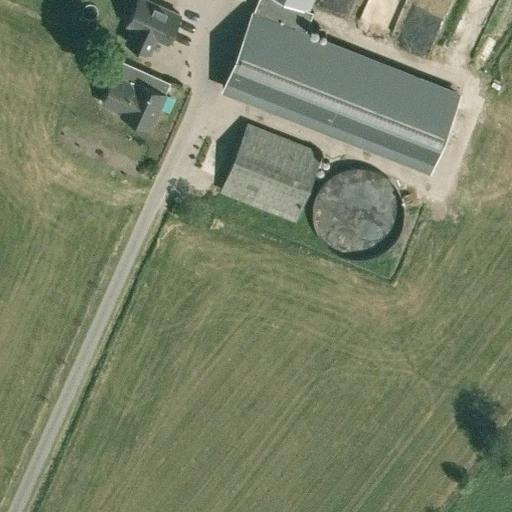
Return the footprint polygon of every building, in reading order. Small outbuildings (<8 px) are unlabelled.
[(160,0),(139,0),(128,25),(130,26),(124,41),(150,53),(157,39),(169,44),(185,11),(160,0)] [(256,0),(223,84),(430,166),(458,94),(304,33),(313,10),(308,8),(289,0),(256,0)] [(289,0),(308,8),(311,0),(289,0)] [(150,123),(170,80),(121,58),(114,73),(113,73),(101,100),(150,123)] [(296,218),(322,151),(247,121),(221,189),(296,218)]
